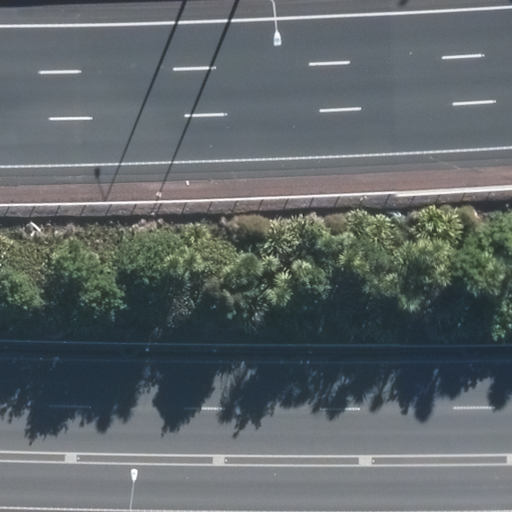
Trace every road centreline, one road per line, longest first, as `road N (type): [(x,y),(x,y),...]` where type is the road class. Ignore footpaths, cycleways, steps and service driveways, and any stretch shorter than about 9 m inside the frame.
road 1 (motorway): [(511,41),(0,63)]
road 2 (motorway): [(511,422),(0,419)]
